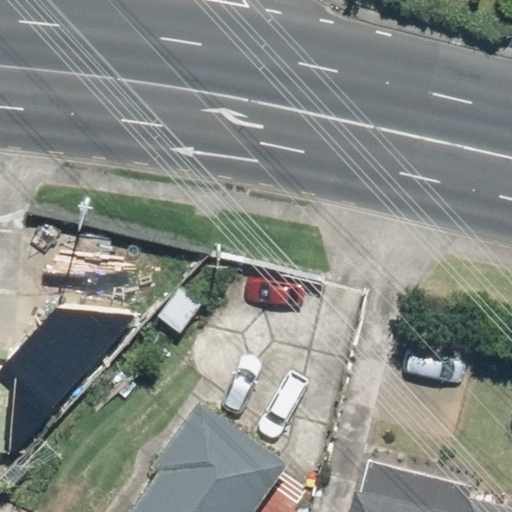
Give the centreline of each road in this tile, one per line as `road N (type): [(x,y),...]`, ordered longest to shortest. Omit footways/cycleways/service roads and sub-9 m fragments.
road 1 (secondary): [(290,66),(0,26)]
road 2 (secondary): [(511,123),(290,66)]
